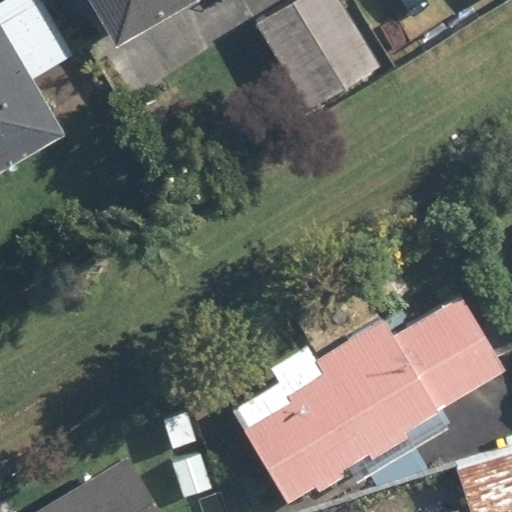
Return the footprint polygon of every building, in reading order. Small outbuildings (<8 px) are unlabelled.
[(39,0),(0,0),(0,165),(63,128),(31,74),(70,51),(39,0)] [(95,0),(114,35),(178,0),(95,0)] [(345,0),(284,0),(256,16),(306,107),(381,65),(345,0)] [(277,377),(229,408),(290,505),(350,468),(356,478),(446,424),(436,403),(504,367),(459,291),(392,332),(384,318),(314,357),(306,340),(269,362),(277,377)] [(511,511),(511,444),(456,461),(471,511),(511,511)] [(165,511),(128,450),(27,511),(165,511)]
